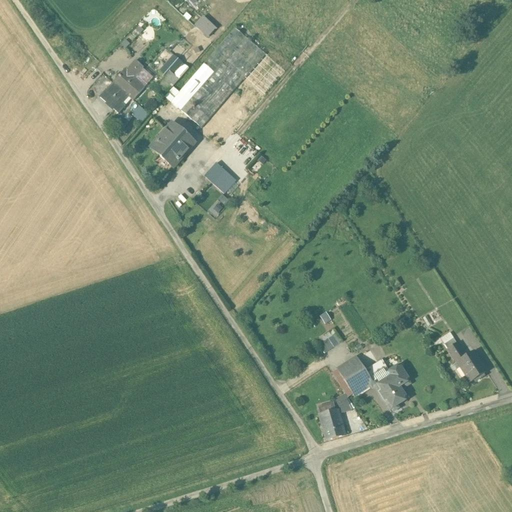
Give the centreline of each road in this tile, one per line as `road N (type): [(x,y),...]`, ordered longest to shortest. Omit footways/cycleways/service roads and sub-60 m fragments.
road 1 (residential): [(317,458),(18,0)]
road 2 (unclassified): [(511,399),(317,458)]
road 3 (unclassified): [(317,458),(143,511)]
